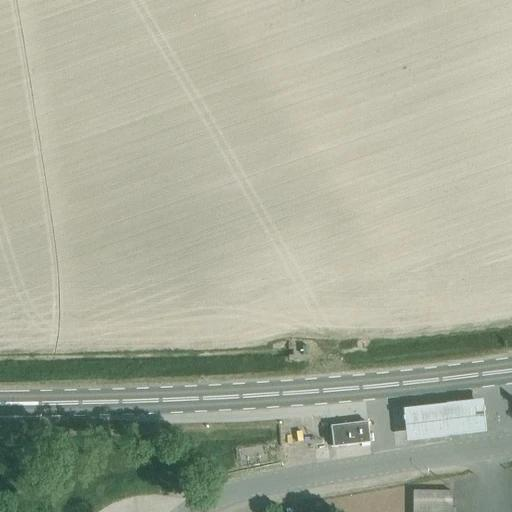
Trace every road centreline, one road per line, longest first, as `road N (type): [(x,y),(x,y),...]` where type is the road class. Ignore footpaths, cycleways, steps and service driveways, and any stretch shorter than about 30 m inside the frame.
road 1 (primary): [(0,402),(334,390),(511,370)]
road 2 (unclassified): [(188,511),(256,484),(511,441)]
